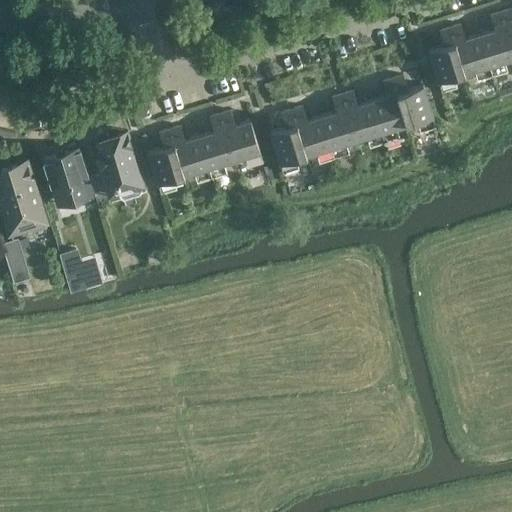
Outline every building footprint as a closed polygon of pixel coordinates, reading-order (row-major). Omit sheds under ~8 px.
[(511,10),(511,7),(501,10),(511,46),(511,10)] [(511,56),(511,46),(501,10),(490,14),(495,28),(480,32),(493,74),(507,69),(504,59),(511,56)] [(493,74),(480,32),(465,37),(461,23),(450,26),(464,71),(475,68),(478,78),(493,74)] [(464,71),(450,26),(440,29),(444,43),(429,48),(441,89),(457,85),(454,75),(464,71)] [(393,77),(407,122),(418,119),(421,129),(436,124),(423,83),(408,88),(403,74),(393,77)] [(372,99),(385,140),(399,136),(396,126),(407,122),(393,77),(383,80),(387,94),(372,99)] [(342,92),(356,138),(367,135),(370,144),(385,140),(372,99),(357,103),(353,89),(342,92)] [(322,114),(334,156),(349,151),(346,141),(356,138),(342,92),(332,96),(336,110),(322,114)] [(292,108),(306,153),(317,150),(320,160),(334,156),(322,114),(307,119),(302,105),(292,108)] [(306,153),(292,108),(282,111),(286,125),(270,130),(283,171),(298,167),(295,157),(306,153)] [(220,112),(234,158),(245,154),(248,164),(263,160),(250,118),(235,123),(231,109),(220,112)] [(199,134),(212,175),(227,171),(223,161),(234,158),(220,112),(210,115),(214,130),(199,134)] [(170,128),(184,173),(195,170),(198,180),(212,175),(199,134),(185,139),(180,125),(170,128)] [(184,173),(170,128),(159,131),(164,145),(148,150),(161,191),(176,186),(173,177),(184,173)] [(147,192),(143,180),(129,132),(117,136),(118,139),(94,146),(111,204),(119,201),(120,205),(140,199),(139,195),(147,192)] [(83,203),(95,199),(80,150),(69,153),(68,149),(43,157),(56,200),(67,196),(68,200),(81,196),(83,203)] [(45,221),(27,161),(0,169),(0,197),(10,231),(45,221)] [(2,242),(14,281),(30,276),(26,264),(22,266),(13,239),(2,242)] [(70,289),(86,285),(75,248),(59,252),(70,289)]
